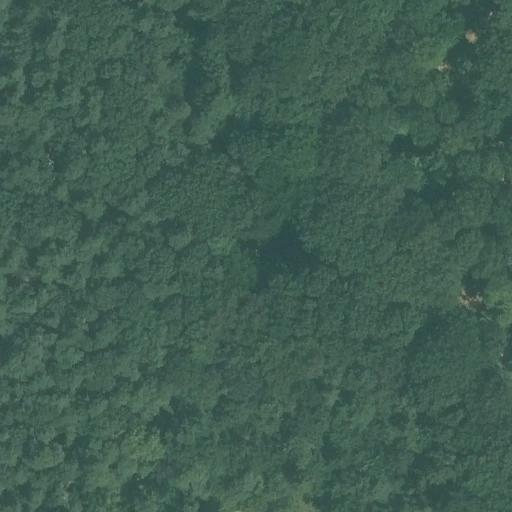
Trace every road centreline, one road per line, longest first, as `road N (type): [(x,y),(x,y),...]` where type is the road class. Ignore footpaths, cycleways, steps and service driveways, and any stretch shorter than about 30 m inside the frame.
road 1 (track): [(83,511),(189,366),(323,126)]
road 2 (track): [(323,126),(511,475)]
road 3 (track): [(242,0),(323,126)]
road 4 (track): [(323,126),(389,0)]
